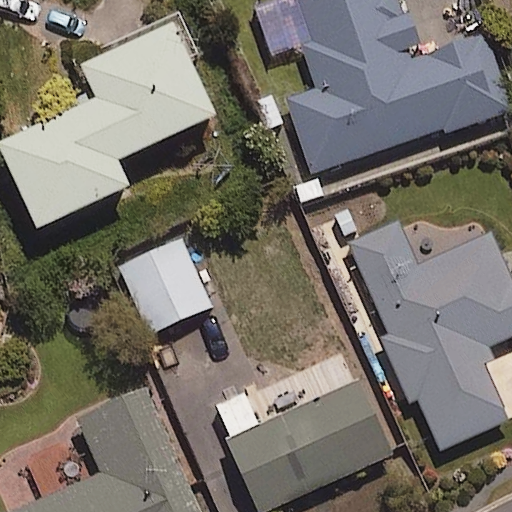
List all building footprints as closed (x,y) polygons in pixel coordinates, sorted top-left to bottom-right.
[(419,68),(395,0),(300,0),(316,47),(307,50),(323,96),(292,107),(317,180),(511,113),(511,112),(489,44),(419,68)] [(224,129),(181,34),(90,75),(107,112),(8,157),(47,242),(139,200),(126,173),(224,129)] [(426,271),(407,227),(354,250),(394,341),(386,345),(415,409),(422,406),(445,457),(511,427),(482,358),(511,345),(511,274),(497,240),(426,271)] [(216,314),(185,246),(130,272),(160,339),(216,314)] [(287,511),(398,462),(364,388),(265,432),(250,401),(221,414),(246,470),(211,486),(223,511),(287,511)] [(201,511),(157,399),(85,427),(108,485),(36,511),(201,511)]
